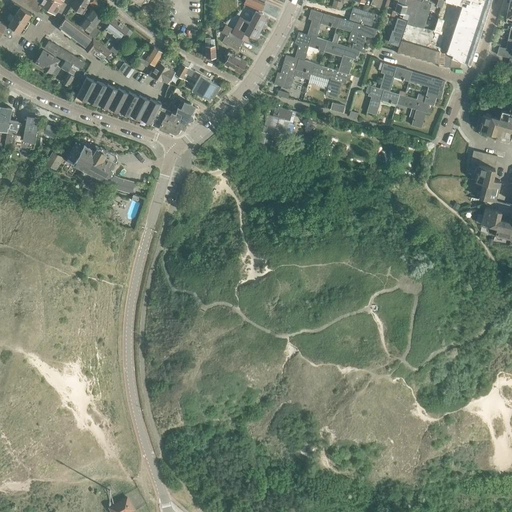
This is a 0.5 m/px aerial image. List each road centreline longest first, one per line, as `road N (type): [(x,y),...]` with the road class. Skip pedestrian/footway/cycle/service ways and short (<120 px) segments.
road 1 (unclassified): [(166,511),(132,396),(127,333),(157,199)]
road 2 (residential): [(0,71),(175,150)]
road 3 (residential): [(245,86),(169,46),(107,0)]
